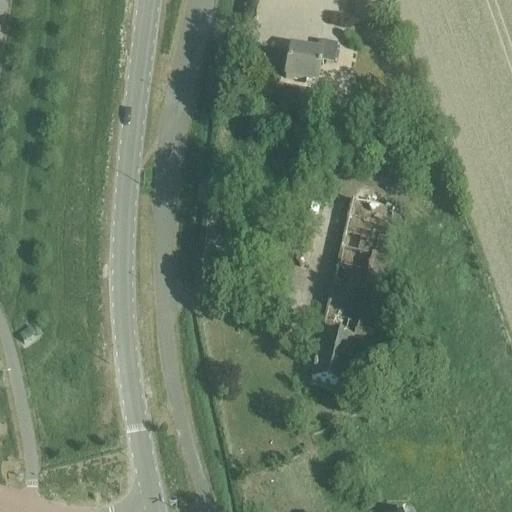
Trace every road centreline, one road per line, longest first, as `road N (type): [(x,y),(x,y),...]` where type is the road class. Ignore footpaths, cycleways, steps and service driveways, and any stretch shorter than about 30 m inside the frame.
road 1 (unclassified): [(202,0),(170,129),(162,253),(170,371),(208,511)]
road 2 (tertiary): [(155,511),(124,354),(121,290),(148,0)]
